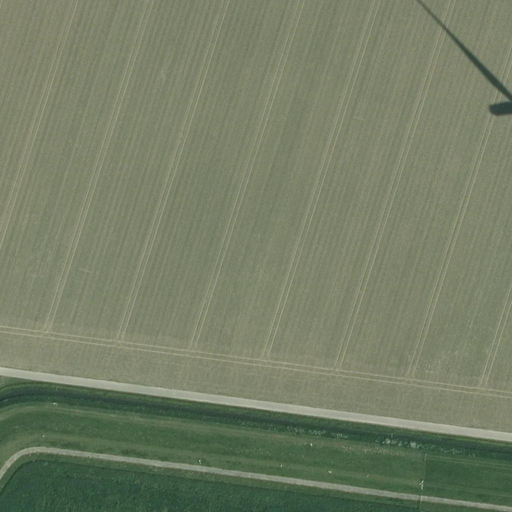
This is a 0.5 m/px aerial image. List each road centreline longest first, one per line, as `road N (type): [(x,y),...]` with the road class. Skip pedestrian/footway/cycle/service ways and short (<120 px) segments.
road 1 (track): [(511,494),(40,438),(0,457)]
road 2 (track): [(0,415),(46,408),(511,467)]
road 3 (track): [(0,487),(19,461),(46,455),(473,511)]
